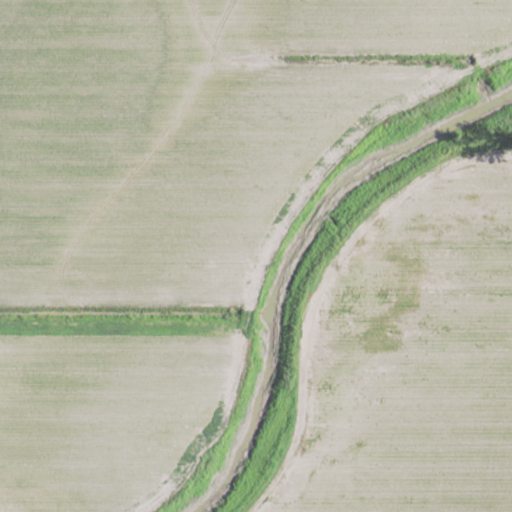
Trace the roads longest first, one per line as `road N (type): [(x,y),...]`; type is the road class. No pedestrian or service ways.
road 1 (track): [(511,139),(402,200),(354,253),(285,473),(245,511)]
road 2 (track): [(0,325),(180,324)]
